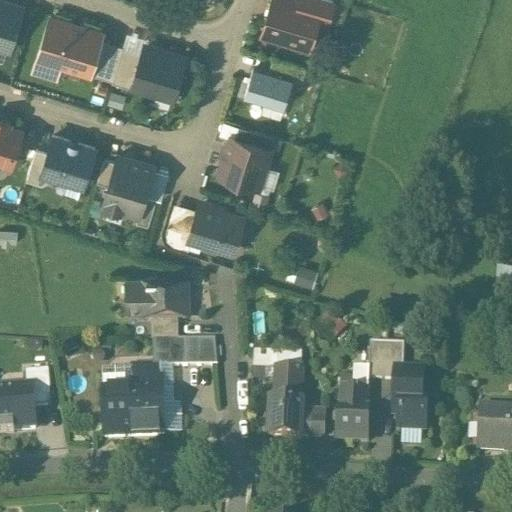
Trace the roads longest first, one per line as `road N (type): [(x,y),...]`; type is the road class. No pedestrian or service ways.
road 1 (residential): [(0,91),(196,150),(229,41)]
road 2 (residential): [(238,468),(511,483)]
road 3 (residential): [(0,470),(238,468)]
road 4 (residential): [(238,468),(221,266)]
road 5 (residential): [(100,0),(229,41)]
